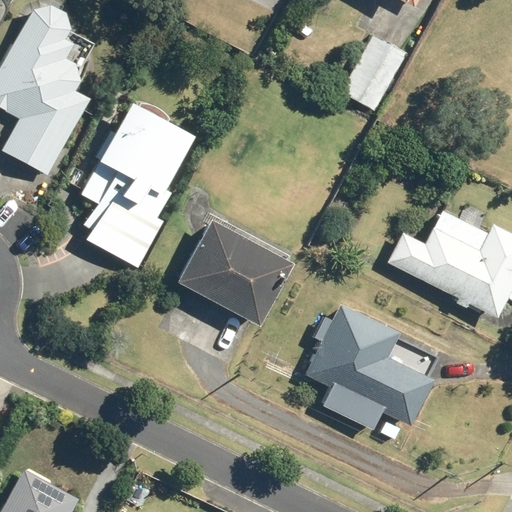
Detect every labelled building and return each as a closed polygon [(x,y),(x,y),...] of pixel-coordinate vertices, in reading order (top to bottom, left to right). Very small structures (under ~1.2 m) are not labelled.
[(49,1),(32,6),(0,65),(0,106),(20,117),(2,149),(48,173),(90,96),(75,88),(80,79),(75,61),(66,56),(73,41),(65,36),(70,26),(65,9),(49,1)] [(407,52),(372,33),(341,90),(375,109),(407,52)] [(143,104),(132,98),(113,130),(111,129),(96,155),(101,158),(81,192),(97,201),(84,223),(92,227),(86,236),(137,266),(164,220),(157,215),(171,190),(164,185),(195,133),(167,117),(170,112),(146,99),(143,104)] [(403,230),(388,260),(459,296),(457,300),(466,304),(468,300),(497,314),(511,285),(511,230),(492,221),(487,230),(442,207),(425,242),(403,230)] [(290,254),(209,212),(204,221),(207,223),(177,279),(260,323),(294,260),(288,257),(290,254)] [(340,303),(306,372),(326,382),(317,401),(365,425),(375,404),(410,421),(432,377),(377,350),(389,327),(340,303)] [(68,435),(51,426),(40,450),(57,458),(68,435)] [(71,511),(79,497),(25,467),(0,511),(71,511)]
